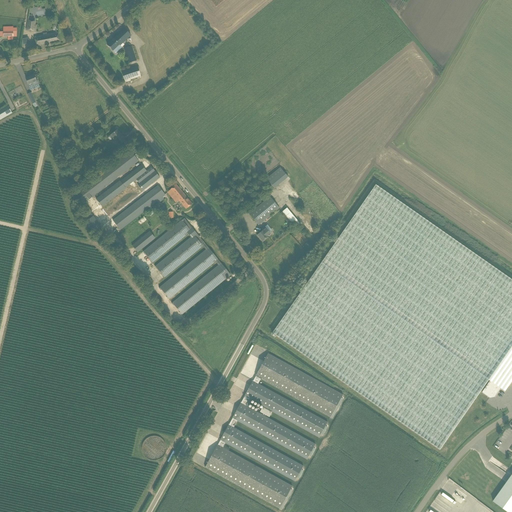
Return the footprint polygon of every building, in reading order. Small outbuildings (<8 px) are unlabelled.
[(28,20),(26,29),(34,31),(35,25),(34,25),(35,21),(28,20)] [(12,27),(3,28),(4,37),(8,37),(8,40),(13,40),(13,37),(16,37),(16,29),(12,29),(12,27)] [(124,29),(107,45),(113,51),(115,54),(122,47),(120,46),(131,35),(128,32),(124,29)] [(43,36),(34,37),(35,40),(36,47),(41,46),(41,45),(59,41),(58,36),(58,33),(49,35),(47,35),(47,33),(43,34),(43,35),(43,36)] [(130,63),(136,61),(131,47),(125,49),(130,63)] [(137,66),(126,70),(121,72),(125,82),(130,80),(141,76),(137,66)] [(34,75),(26,78),(27,83),(30,91),(35,89),(40,87),(37,81),(36,82),(36,80),(34,75)] [(31,92),(27,94),(32,104),(35,103),(31,92)] [(8,106),(0,109),(0,119),(12,113),(8,106)] [(108,137),(107,138),(110,142),(111,142),(113,140),(113,139),(114,138),(120,145),(122,143),(125,140),(117,130),(113,133),(111,135),(112,135),(110,136),(109,136),(108,137)] [(119,154),(126,148),(122,144),(115,150),(119,154)] [(130,151),(73,195),(81,206),(139,161),(130,151)] [(95,162),(91,165),(95,171),(107,162),(101,155),(95,159),(96,161),(95,162)] [(143,191),(143,190),(160,177),(152,166),(147,170),(142,164),(97,199),(103,207),(136,180),(139,184),(138,185),(137,184),(105,210),(110,217),(143,191)] [(273,174),(267,179),(274,188),(280,183),(273,174)] [(120,229),(162,198),(166,195),(158,185),(113,220),(120,229)] [(187,209),(188,207),(192,204),(176,185),(167,192),(176,202),(179,200),(187,209)] [(440,450),(488,380),(511,345),(511,280),(375,185),(272,333),(440,450)] [(259,225),(262,222),(280,208),(271,197),(249,214),(259,225)] [(82,209),(87,216),(83,219),(95,234),(103,228),(91,213),(92,212),(87,206),(82,209)] [(286,207),(281,211),(295,228),(299,224),(286,207)] [(230,275),(197,234),(192,228),(190,230),(182,220),(143,252),(151,262),(187,233),(190,237),(155,266),(164,277),(200,248),(203,252),(159,288),(169,299),(212,264),(216,268),(172,303),(182,315),(228,277),(230,275)] [(262,241),(271,234),(268,231),(268,230),(265,226),(261,229),(262,231),(257,235),(262,241)] [(138,253),(155,238),(149,231),(132,245),(138,253)] [(231,281),(185,319),(194,330),(243,291),(230,275),(228,277),(231,281)] [(511,345),(488,380),(490,381),(481,393),(489,398),(494,397),(500,389),(505,391),(511,380),(511,345)] [(253,381),(258,384),(260,379),(330,418),(330,417),(332,419),(343,399),(341,398),(343,395),(268,354),(253,381)] [(220,440),(225,443),(295,481),(297,478),(299,479),(303,471),(301,470),(303,466),(234,427),(237,421),(307,459),(309,456),(311,457),(315,449),(313,448),(315,444),(246,406),(249,399),(319,438),(321,434),(323,435),(327,427),(325,426),(327,422),(258,384),(253,381),(220,440)] [(262,407),(259,412),(269,417),(271,412),(262,407)] [(223,448),(225,443),(220,440),(205,468),(242,488),(279,509),(280,509),(282,510),(293,490),(290,489),(292,486),(223,448)] [(511,511),(511,474),(493,502),(507,511),(511,511)] [(440,492),(427,511),(447,511),(455,501),(440,492)]
